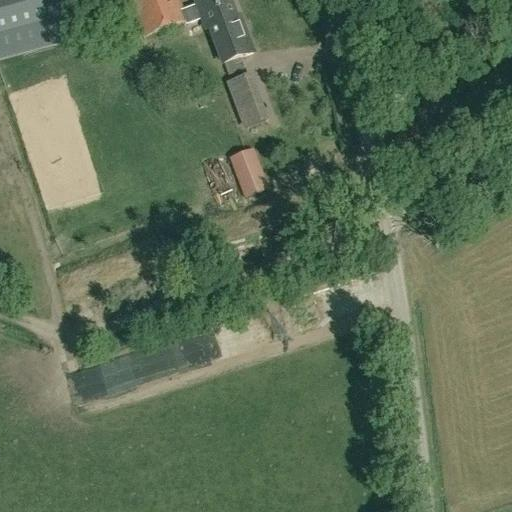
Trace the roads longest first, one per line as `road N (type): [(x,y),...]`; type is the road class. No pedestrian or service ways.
road 1 (unclassified): [(425,511),(392,241),(334,0)]
road 2 (track): [(0,314),(70,337),(392,241)]
road 3 (track): [(386,210),(511,138)]
